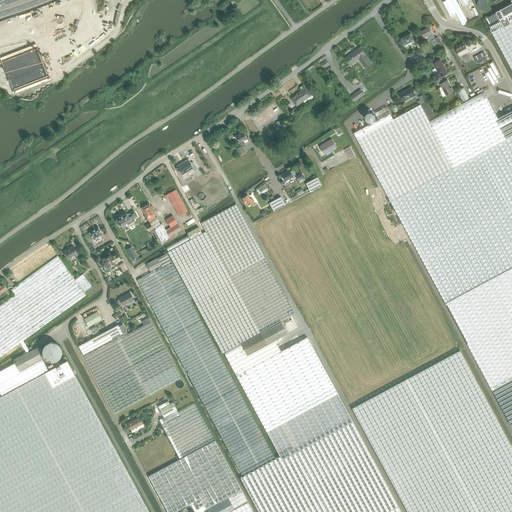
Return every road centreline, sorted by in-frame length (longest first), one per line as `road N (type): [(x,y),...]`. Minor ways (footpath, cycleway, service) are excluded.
road 1 (unclassified): [(403,511),(201,136)]
road 2 (unclassified): [(334,0),(0,242)]
road 3 (residential): [(201,136),(390,0)]
road 4 (unclassified): [(152,511),(55,331),(64,325)]
road 5 (unclassified): [(64,325),(164,511)]
road 6 (residential): [(74,223),(201,136)]
road 7 (unclassified): [(64,325),(106,289),(74,223)]
road 8 (tertiary): [(427,0),(443,23),(484,38),(511,85)]
